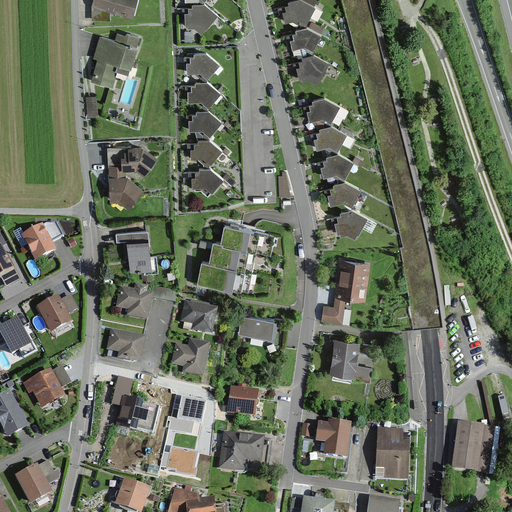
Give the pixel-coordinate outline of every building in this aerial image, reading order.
[(135,0),(94,0),(93,6),(131,17),(135,0)] [(306,25),(316,7),(304,0),(295,0),(288,2),(289,6),(285,7),(288,23),(298,21),(306,25)] [(194,6),(194,11),(186,11),(187,27),(195,27),(201,33),(216,18),(204,6),(194,6)] [(311,55),(322,36),(307,28),(293,32),(294,35),(290,36),(294,52),(303,51),(311,55)] [(115,41),(101,37),(95,58),(99,59),(92,83),(112,89),(118,66),(131,69),(140,37),(118,31),(115,41)] [(197,53),(197,58),(189,58),(190,74),(198,73),(203,79),(218,65),(207,53),(197,53)] [(320,84),(330,65),(315,57),(302,61),(303,64),(299,65),(303,81),(312,80),(320,84)] [(197,82),(198,87),(189,87),(190,103),(198,102),(204,108),(219,94),(208,82),(197,82)] [(94,97),(87,98),(89,117),(96,116),(94,97)] [(340,107),(325,98),(311,102),(312,106),(307,107),(312,123),(321,121),(329,126),(340,107)] [(199,113),(199,117),(191,118),(192,134),(200,133),(206,139),(221,125),(209,113),(199,113)] [(347,135),(331,127),(318,131),(318,134),(314,135),(318,152),(328,150),(336,154),(347,135)] [(199,141),(199,146),(191,146),(192,162),(200,162),(206,168),(221,154),(209,141),(199,141)] [(109,149),(110,166),(124,165),(125,172),(138,172),(144,176),(156,159),(141,148),(109,149)] [(353,163),(338,155),(324,159),(325,162),(321,163),(325,179),(334,178),(342,182),(353,163)] [(124,165),(110,166),(111,200),(120,200),(128,206),(141,189),(125,177),(125,172),(124,165)] [(201,175),(192,175),(193,191),(202,191),(208,197),(223,182),(211,170),(200,170),(201,175)] [(285,174),(279,175),(281,197),(291,196),(285,174)] [(349,209),(360,191),(345,183),(332,186),(332,190),(328,191),(332,207),(341,205),(349,209)] [(352,210),(338,214),(338,218),(334,219),(339,235),(348,234),(356,238),(367,219),(352,210)] [(46,224),(23,236),(36,261),(54,252),(50,244),(65,236),(58,224),(46,224)] [(209,264),(202,263),(198,284),(247,292),(254,253),(270,256),(273,236),(224,227),(221,244),(213,243),(209,264)] [(148,231),(116,234),(117,243),(128,242),(131,272),(145,271),(145,273),(158,272),(157,256),(151,257),(148,231)] [(21,282),(0,242),(0,279),(8,275),(14,285),(21,282)] [(369,265),(343,261),(336,307),(326,306),(323,321),(342,324),(346,296),(364,299),(369,265)] [(134,294),(121,291),(117,307),(129,310),(128,316),(147,320),(152,296),(146,295),(147,289),(136,287),(134,294)] [(58,296),(38,307),(52,332),(71,321),(67,315),(77,310),(71,298),(62,303),(58,296)] [(217,309),(186,303),(182,321),(195,324),(194,329),(212,333),(217,309)] [(278,321),(240,316),(237,335),(275,340),(278,321)] [(33,348),(18,319),(0,327),(0,350),(6,348),(11,359),(33,348)] [(144,339),(112,332),(107,352),(119,354),(118,358),(138,363),(144,339)] [(359,344),(335,340),(330,373),(371,379),(373,368),(355,366),(359,344)] [(189,350),(177,347),(173,366),(184,368),(183,373),(201,377),(208,346),(190,342),(189,350)] [(63,367),(30,384),(43,409),(65,398),(60,389),(72,383),(63,367)] [(132,382),(121,379),(115,405),(122,407),(117,428),(153,436),(159,408),(128,401),(132,382)] [(257,393),(231,390),(228,414),(254,417),(257,393)] [(9,394),(0,399),(0,424),(8,439),(28,428),(9,394)] [(495,398),(497,424),(511,423),(508,397),(495,398)] [(329,428),(318,427),(316,443),(325,444),(324,459),(346,461),(350,426),(330,424),(329,428)] [(312,428),(304,426),(302,436),(310,438),(312,428)] [(494,431),(460,426),(453,470),(487,475),(494,431)] [(265,438),(224,432),(219,469),(245,473),(246,462),(262,464),(265,438)] [(401,433),(379,433),(378,469),(385,469),(384,481),(408,482),(409,443),(401,442),(401,433)] [(49,461),(16,477),(31,506),(51,495),(47,486),(59,480),(49,461)] [(142,511),(151,489),(124,480),(115,506),(131,511),(142,511)] [(175,488),(168,511),(223,511),(223,504),(215,505),(214,498),(200,500),(200,495),(175,488)] [(10,511),(0,493),(0,511),(10,511)] [(397,511),(399,503),(369,499),(367,511),(397,511)] [(349,511),(350,508),(293,500),(292,510),(300,511),(299,511),(349,511)]
